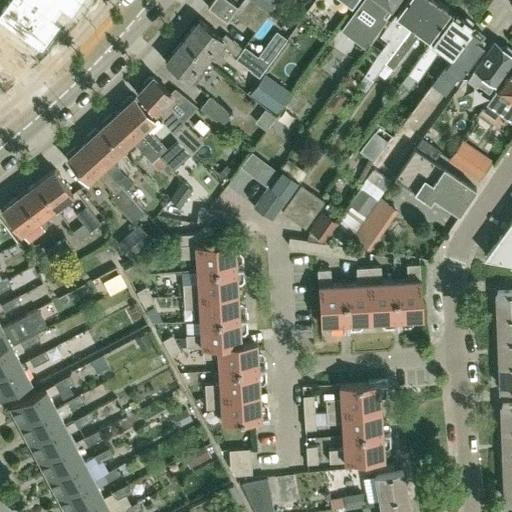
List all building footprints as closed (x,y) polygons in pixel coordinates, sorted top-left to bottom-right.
[(7,0),(0,10),(0,22),(41,52),(61,25),(55,20),(62,11),(71,18),(83,0),(7,0)] [(226,20),(236,6),(228,0),(212,0),(208,6),(226,20)] [(246,0),(236,14),(246,21),(258,5),(251,0),(246,0)] [(251,0),(258,5),(268,12),(276,0),(251,0)] [(372,79),(384,62),(430,0),(403,0),(378,35),(387,41),(375,56),(364,73),(372,79)] [(382,14),(386,7),(391,0),(366,0),(373,5),(370,8),(378,14),(369,28),(375,33),(387,17),(382,14)] [(437,0),(430,0),(384,62),(392,68),(420,31),(427,36),(448,8),(437,0)] [(258,5),(246,21),(256,28),(268,12),(258,5)] [(407,70),(408,71),(417,77),(430,59),(427,57),(434,47),(437,50),(439,47),(450,55),(472,25),(470,24),(471,20),(465,15),(462,17),(453,11),(430,42),(429,41),(407,70)] [(235,55),(242,47),(224,33),(221,37),(198,19),(181,39),(205,59),(212,50),(217,54),(224,45),(235,55)] [(472,25),(450,55),(451,55),(431,83),(445,93),(482,42),(477,38),(482,32),(472,25)] [(267,45),(258,58),(257,56),(243,46),(234,59),(250,71),(258,77),(286,38),(277,32),(275,31),(266,44),(267,45)] [(181,39),(164,61),(193,84),(203,72),(197,68),(205,59),(181,39)] [(475,85),(477,82),(489,91),(495,82),(511,59),(511,54),(511,48),(507,45),(501,47),(493,41),(466,78),(475,85)] [(511,64),(485,102),(510,119),(511,116),(511,64)] [(135,93),(169,129),(191,155),(204,141),(183,121),(191,112),(153,75),(151,76),(148,76),(142,82),(143,85),(135,93)] [(285,99),(259,80),(249,94),(275,112),(285,99)] [(166,147),(147,126),(154,119),(133,96),(132,97),(131,95),(122,103),(124,104),(118,110),(157,155),(166,147)] [(200,107),(222,124),(231,112),(209,95),(200,107)] [(157,155),(118,110),(111,116),(110,114),(102,121),(103,123),(102,125),(123,148),(131,141),(146,157),(150,162),(157,155)] [(83,142),(124,189),(132,182),(111,159),(120,151),(99,127),(97,129),(95,127),(87,135),(89,137),(83,142)] [(421,136),(413,146),(432,159),(439,149),(421,136)] [(124,189),(83,142),(76,148),(74,147),(66,154),(68,156),(67,157),(88,180),(95,173),(114,193),(110,196),(131,220),(143,209),(124,189)] [(449,158),(462,167),(471,153),(458,144),(449,158)] [(413,146),(399,168),(393,176),(429,200),(432,195),(457,212),(474,188),(432,159),(413,146)] [(36,181),(54,206),(72,192),(58,174),(59,174),(55,168),(54,169),(53,168),(36,181)] [(280,168),(253,206),(271,218),(298,180),(280,168)] [(54,206),(36,181),(24,190),(23,189),(17,193),(18,194),(43,227),(50,221),(44,213),(54,206)] [(180,181),(169,199),(180,206),(192,188),(180,181)] [(300,184),(282,210),(305,226),(323,200),(300,184)] [(43,227),(18,194),(0,207),(1,208),(1,209),(5,214),(18,231),(19,231),(26,240),(43,227)] [(81,238),(101,221),(86,203),(74,213),(81,222),(73,228),(81,238)] [(222,211),(207,209),(199,207),(197,222),(220,226),(222,211)] [(340,224),(322,210),(309,228),(327,241),(340,224)] [(0,245),(15,238),(0,216),(0,245)] [(511,218),(485,255),(511,259),(511,218)] [(131,232),(119,243),(130,255),(142,244),(131,232)] [(206,243),(205,232),(179,234),(181,257),(196,256),(197,282),(183,283),(183,295),(237,292),(236,278),(241,277),(243,275),(242,258),(239,256),(235,256),(234,241),(206,243)] [(356,258),(357,247),(289,236),(288,243),(291,247),(356,258)] [(64,238),(56,244),(63,254),(72,248),(64,238)] [(63,254),(56,244),(48,249),(56,260),(63,254)] [(134,263),(127,267),(130,274),(139,273),(134,263)] [(422,317),(419,263),(406,263),(407,279),(381,280),(380,265),(368,266),(372,320),(385,319),(386,324),(388,326),(405,325),(407,322),(407,318),(422,317)] [(338,329),(355,328),(357,325),(357,321),(372,320),(368,266),(355,266),(356,282),(330,283),(329,268),(317,269),(320,323),(335,322),(335,327),(338,329)] [(7,277),(0,280),(0,290),(11,285),(7,277)] [(139,289),(147,304),(154,301),(146,286),(139,289)] [(147,304),(139,289),(136,291),(144,306),(147,304)] [(499,315),(511,314),(511,289),(498,290),(499,315)] [(237,292),(183,295),(184,307),(199,306),(200,333),(186,334),(186,344),(240,341),(239,328),(244,328),(246,325),(245,308),(242,306),(238,306),(237,292)] [(16,295),(1,304),(4,311),(20,303),(16,295)] [(26,314),(10,322),(14,329),(30,321),(26,314)] [(500,339),(511,338),(511,314),(499,315),(500,339)] [(0,327),(0,350),(11,344),(2,326),(0,327)] [(35,332),(20,340),(23,347),(39,339),(35,332)] [(168,344),(172,351),(178,348),(170,333),(164,336),(168,344)] [(511,362),(511,338),(500,339),(501,363),(511,362)] [(240,341),(186,344),(186,346),(201,345),(202,357),(216,356),(218,382),(203,383),(204,395),(259,391),(258,377),(263,377),(265,375),(264,358),(261,355),(257,356),(256,341),(240,341)] [(11,344),(0,350),(0,373),(21,362),(11,344)] [(45,350),(29,358),(33,365),(49,357),(45,350)] [(0,397),(30,381),(21,362),(0,373),(0,397)] [(511,362),(501,363),(502,387),(511,386),(511,362)] [(69,373),(53,382),(57,390),(73,381),(69,373)] [(339,383),(340,397),(324,398),(325,410),(380,406),(379,393),(384,392),(386,390),(385,377),(367,379),(368,382),(339,383)] [(49,394),(57,390),(53,382),(9,405),(19,424),(54,405),(49,394)] [(260,406),(260,401),(259,391),(204,395),(205,408),(219,407),(220,420),(250,418),(250,421),(268,420),(267,408),(264,406),(260,406)] [(63,402),(67,408),(83,400),(79,393),(63,402)] [(304,428),(315,428),(312,394),(302,395),(304,428)] [(511,428),(511,403),(503,404),(504,428),(511,428)] [(19,424),(28,442),(64,423),(54,405),(19,424)] [(380,406),(325,410),(326,422),(340,421),(342,447),(327,448),(328,461),(383,458),(382,443),(387,443),(389,440),(388,423),(385,421),(381,421),(380,406)] [(72,418),(77,426),(92,418),(88,410),(72,418)] [(38,460),(74,441),(68,431),(64,423),(28,442),(38,460)] [(102,436),(98,429),(82,438),(86,444),(102,436)] [(83,460),(74,441),(38,460),(48,478),(83,460)] [(306,463),(317,462),(315,445),(305,446),(306,463)] [(112,454),(108,446),(92,455),(96,463),(112,454)] [(233,474),(251,473),(249,447),(228,449),(229,466),(233,474)] [(93,478),(83,460),(48,478),(57,497),(93,478)] [(108,470),(102,473),(106,481),(121,472),(117,465),(108,470)] [(406,495),(401,471),(401,470),(374,476),(378,500),(406,495)] [(97,485),(93,478),(57,497),(65,511),(72,511),(103,496),(97,485)] [(126,483),(111,491),(115,499),(130,490),(126,483)] [(363,492),(344,495),(346,506),(365,502),(363,492)] [(378,500),(380,511),(409,511),(406,495),(378,500)] [(111,511),(103,496),(72,511),(111,511)] [(133,511),(140,508),(137,501),(131,504),(121,510),(121,511),(133,511)] [(258,511),(274,511),(272,501),(257,504),(258,511)]
